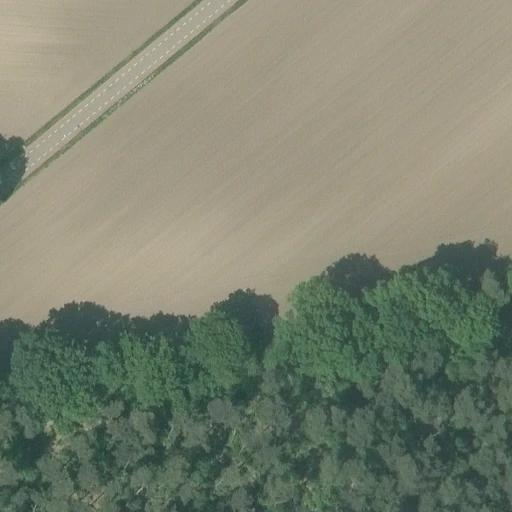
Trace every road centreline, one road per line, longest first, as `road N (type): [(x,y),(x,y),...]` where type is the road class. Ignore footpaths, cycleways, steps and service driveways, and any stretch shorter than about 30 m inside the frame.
road 1 (track): [(0,408),(511,284)]
road 2 (tertiary): [(224,0),(0,186)]
